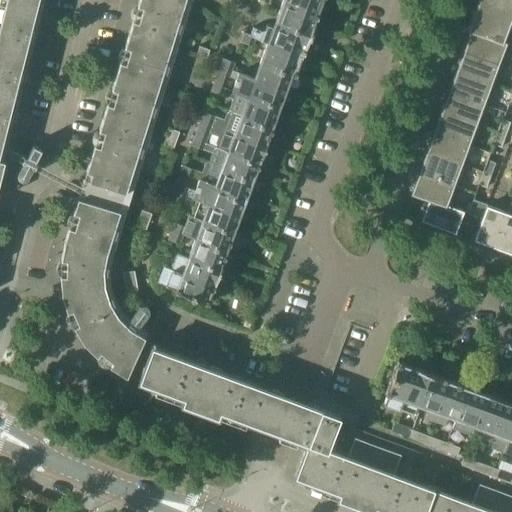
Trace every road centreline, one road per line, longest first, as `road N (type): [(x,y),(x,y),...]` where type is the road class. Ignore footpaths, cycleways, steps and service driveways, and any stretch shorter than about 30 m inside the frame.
road 1 (residential): [(348,271),(314,251),(398,0)]
road 2 (residential): [(368,277),(462,0)]
road 3 (residential): [(268,490),(295,398),(348,271)]
road 4 (tertiary): [(199,511),(0,431)]
road 5 (residential): [(26,200),(38,188),(91,0)]
road 6 (residential): [(398,288),(356,408)]
road 7 (residential): [(398,288),(511,331)]
